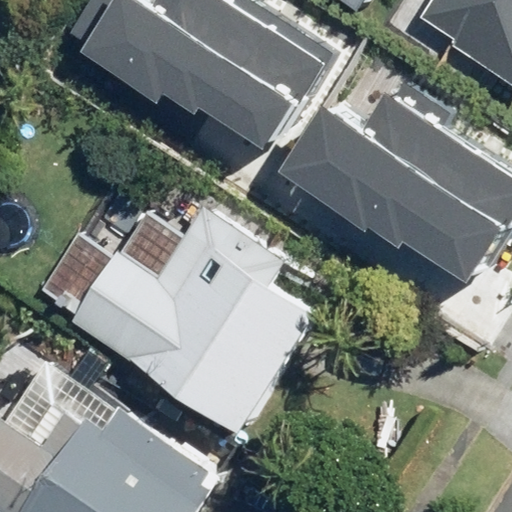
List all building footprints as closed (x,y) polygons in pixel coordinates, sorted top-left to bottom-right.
[(378,0),(340,0),(368,17),(378,0)] [(511,0),(440,0),(430,16),(465,38),(461,44),(511,76),(511,0)] [(328,58),(300,105),(207,48),(172,104),(203,123),(196,135),(258,173),(250,186),(387,270),(452,163),(370,113),(383,92),(328,58)] [(234,217),(142,356),(256,431),(334,313),(282,279),(296,258),(234,217)] [(0,436),(0,502),(15,511),(211,511),(230,484),(223,479),(230,468),(133,405),(131,408),(57,359),(17,419),(13,417),(0,436)]
